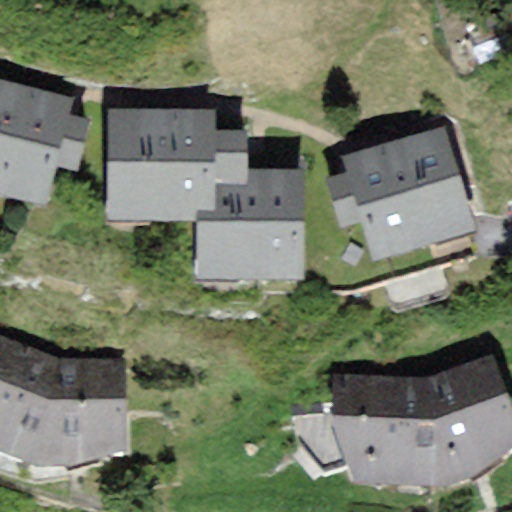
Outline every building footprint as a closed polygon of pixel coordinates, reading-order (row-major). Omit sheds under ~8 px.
[(0,77),(0,190),(42,202),(53,163),(73,169),(87,116),(75,112),(67,110),(70,97),(0,77)] [(213,207),(212,178),(211,128),(211,103),(107,106),(110,217),(193,215),(193,208),(213,207)] [(443,121),(341,153),(345,166),(323,173),(340,227),(361,220),(374,259),(476,227),(443,121)] [(243,127),(211,128),(212,178),(245,177),(243,127)] [(193,215),(196,276),(302,274),(301,166),(247,167),(245,177),(212,178),(213,207),(193,208),(193,215)] [(130,360),(68,361),(0,337),(0,460),(55,480),(126,452),(130,360)] [(333,372),(348,478),(436,481),(477,469),(511,444),(511,407),(492,352),(431,373),(333,372)]
